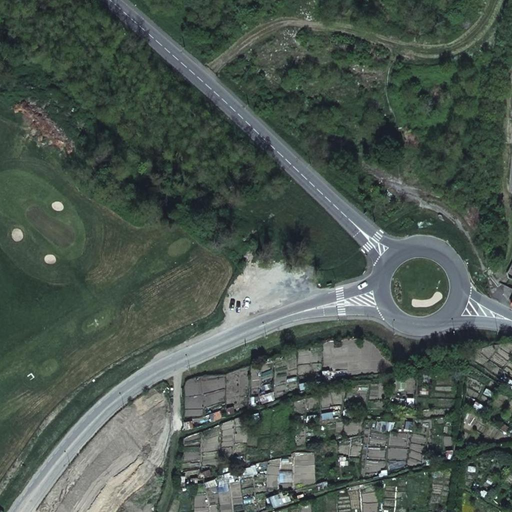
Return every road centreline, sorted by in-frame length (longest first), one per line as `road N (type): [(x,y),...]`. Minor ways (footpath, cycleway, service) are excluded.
road 1 (tertiary): [(21,511),(94,419),(148,375),(303,310),(379,291)]
road 2 (residential): [(393,254),(107,0)]
road 3 (track): [(201,80),(267,29),(293,22),(402,40)]
